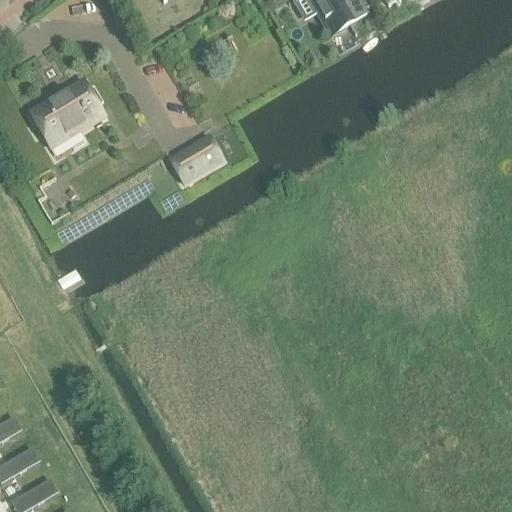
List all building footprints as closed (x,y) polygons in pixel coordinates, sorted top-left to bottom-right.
[(304,0),(313,14),(316,12),(332,39),(349,29),(351,32),(352,31),(351,28),(366,19),(364,14),(370,10),(363,0),(304,0)] [(382,0),(388,10),(405,0),(382,0)] [(281,31),(283,29),(276,18),(274,19),(281,31)] [(77,137),(103,121),(82,86),(59,100),(62,104),(32,122),(48,148),(75,132),(77,137)] [(208,141),(169,164),(184,188),(222,166),(208,141)] [(14,422),(0,430),(0,446),(21,434),(14,422)] [(32,453),(0,471),(0,486),(1,488),(39,466),(32,453)] [(50,484),(12,507),(14,511),(31,511),(57,497),(50,484)]
